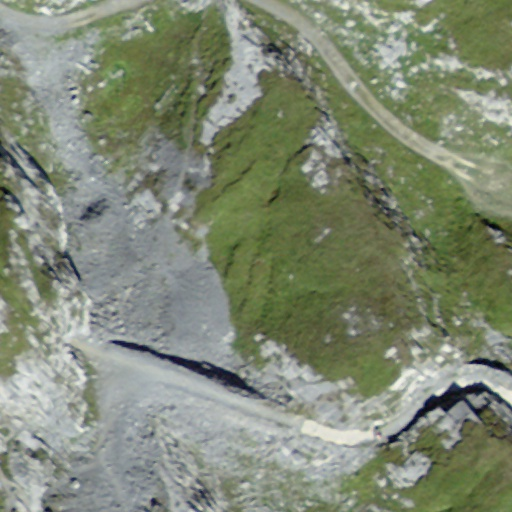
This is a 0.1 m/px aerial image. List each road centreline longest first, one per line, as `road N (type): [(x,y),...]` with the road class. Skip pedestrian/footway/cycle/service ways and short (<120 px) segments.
road 1 (track): [(259,0),(319,40),(373,109),(404,134),(511,195)]
road 2 (track): [(0,11),(50,25),(129,0)]
